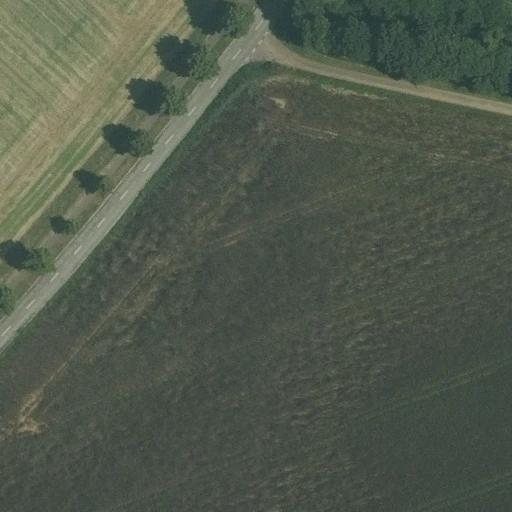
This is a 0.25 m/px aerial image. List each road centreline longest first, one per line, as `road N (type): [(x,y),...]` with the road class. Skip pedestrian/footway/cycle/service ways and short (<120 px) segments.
road 1 (tertiary): [(276,0),(0,336)]
road 2 (track): [(251,34),(301,60),(511,109)]
